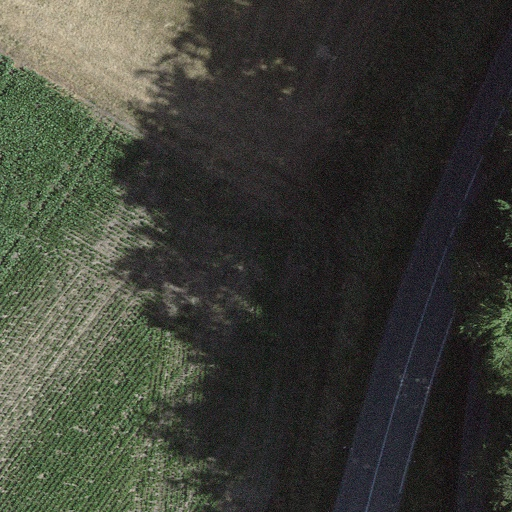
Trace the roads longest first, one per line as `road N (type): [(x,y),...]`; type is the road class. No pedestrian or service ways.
road 1 (tertiary): [(367,511),(434,280),(511,89)]
road 2 (track): [(464,202),(511,422)]
